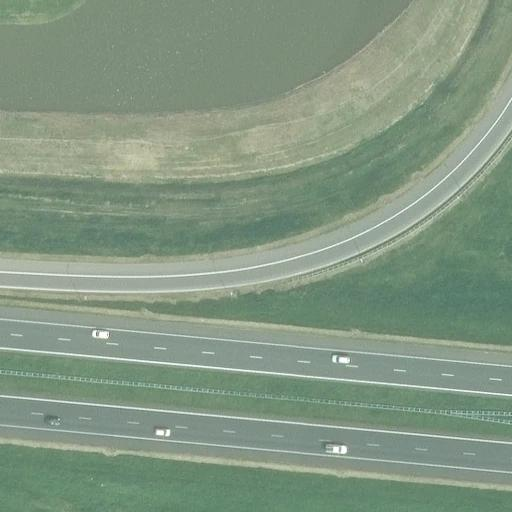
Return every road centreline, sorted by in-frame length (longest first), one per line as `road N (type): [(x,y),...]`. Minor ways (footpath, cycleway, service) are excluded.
road 1 (motorway): [(511,108),(449,187),(381,235),(306,265),(233,283),(0,281)]
road 2 (motorway): [(0,412),(511,458)]
road 3 (motorway): [(511,380),(0,334)]
